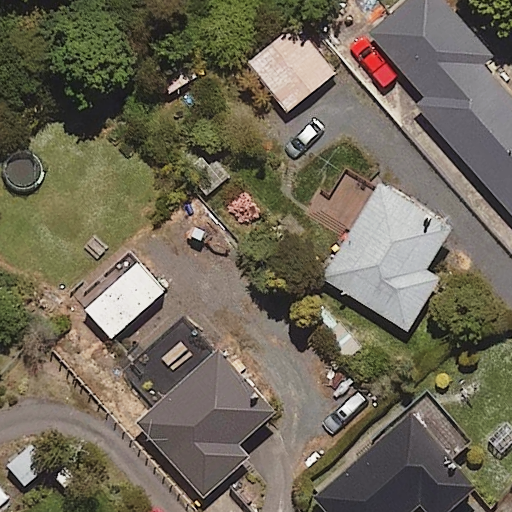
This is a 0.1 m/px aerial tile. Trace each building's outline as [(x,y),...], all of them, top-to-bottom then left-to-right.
[(490,47),(447,0),(396,0),(367,27),(424,91),(415,100),(511,208),(511,85),(483,53),(490,47)] [(333,65),(293,15),(244,55),(285,104),(333,65)] [(172,43),(143,71),(165,94),(195,66),(172,43)] [(448,215),(378,173),(319,271),(404,322),(437,268),(422,259),(448,215)] [(162,291),(133,260),(82,309),(111,339),(162,291)] [(305,325),(341,359),(360,340),(323,306),(305,325)] [(271,406),(214,341),(133,413),(200,490),(247,449),(236,437),(271,406)] [(466,433),(426,390),(412,403),(408,398),(310,490),(331,511),(400,511),(414,499),(425,511),(434,511),(470,478),(446,452),(466,433)] [(0,462),(0,464),(17,484),(48,456),(30,436),(0,462)]
